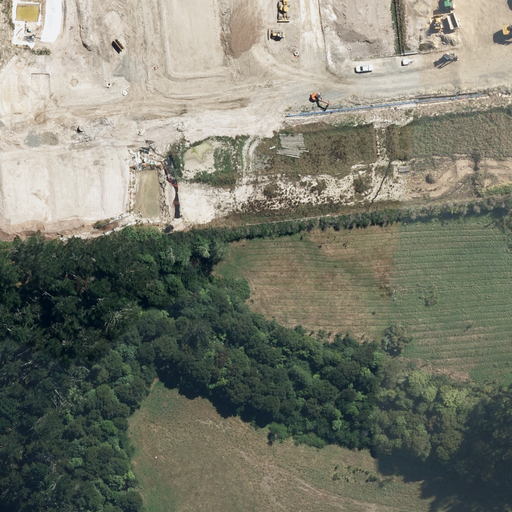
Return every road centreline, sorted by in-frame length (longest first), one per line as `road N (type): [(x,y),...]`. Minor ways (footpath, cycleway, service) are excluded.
road 1 (residential): [(511,172),(186,206),(161,187),(143,107)]
road 2 (residential): [(316,86),(143,107)]
road 3 (residential): [(487,65),(316,86)]
road 4 (residential): [(143,107),(2,125)]
